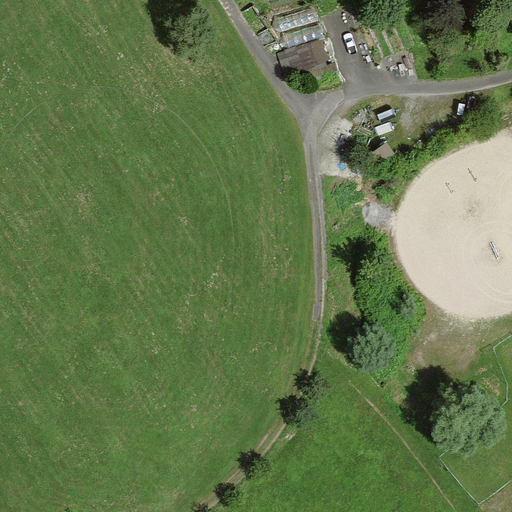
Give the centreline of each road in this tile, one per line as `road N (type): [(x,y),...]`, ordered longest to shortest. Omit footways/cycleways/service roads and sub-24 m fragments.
road 1 (track): [(200,511),(284,425),(306,381),(319,325),(307,113)]
road 2 (track): [(307,113),(338,96),(511,74)]
road 3 (track): [(307,113),(224,0)]
